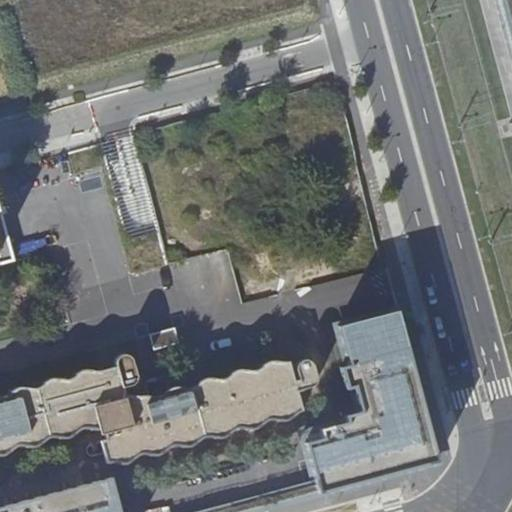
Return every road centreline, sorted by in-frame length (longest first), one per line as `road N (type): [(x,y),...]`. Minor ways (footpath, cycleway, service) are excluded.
road 1 (tertiary): [(358,0),(476,458)]
road 2 (tertiary): [(511,435),(395,0)]
